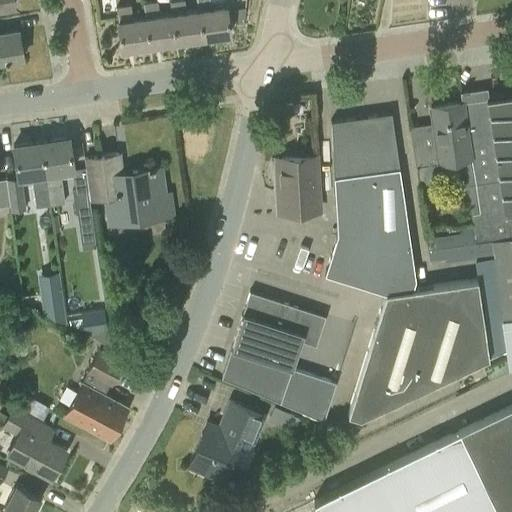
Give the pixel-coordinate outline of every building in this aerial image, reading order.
[(175,41),(170,13),(159,15),(157,0),(142,3),(144,17),(148,45),(175,41)] [(170,13),(175,41),(202,37),(197,9),(185,11),(183,0),(177,0),(169,1),(170,13)] [(230,34),(226,5),(210,8),(208,0),(196,0),(197,9),(202,37),(230,34)] [(117,21),(121,49),(148,45),(144,17),(132,19),(130,5),(115,7),(117,21)] [(0,61),(22,58),(18,30),(0,32),(0,61)] [(461,233),(426,238),(429,261),(445,259),(446,264),(494,257),(504,319),(503,319),(505,335),(507,349),(511,368),(511,367),(511,94),(461,102),(470,159),(474,184),(468,185),(474,224),(460,226),(461,233)] [(430,106),(439,164),(470,159),(461,102),(430,106)] [(337,233),(325,273),(388,293),(385,293),(348,413),(360,417),(488,357),(477,279),(412,289),(415,279),(391,112),(330,120),(331,139),(337,233)] [(71,169),(73,169),(68,137),(41,140),(48,184),(51,205),(64,203),(59,171),(71,169)] [(17,177),(20,176),(31,175),(32,186),(48,184),(41,140),(13,145),(17,177)] [(85,167),(84,167),(90,201),(107,199),(110,222),(172,213),(169,192),(164,193),(160,167),(121,173),(118,152),(84,157),(85,167)] [(278,210),(319,209),(317,155),(276,157),(278,210)] [(73,169),(71,169),(74,188),(71,189),(75,214),(77,213),(81,243),(95,241),(89,201),(90,201),(84,167),(73,169)] [(20,176),(17,177),(7,178),(11,210),(25,208),(20,176)] [(0,179),(0,206),(9,205),(10,210),(11,210),(7,178),(0,179)] [(66,321),(59,273),(40,276),(45,313),(63,322),(66,321)] [(222,374),(222,377),(280,402),(308,414),(324,421),(336,383),(320,377),(291,368),(301,339),(316,344),(325,315),(250,291),(231,347),(222,374)] [(81,312),(83,330),(109,343),(104,309),(81,312)] [(109,438),(127,405),(100,391),(106,380),(110,382),(122,361),(98,349),(82,381),(64,415),(109,438)] [(222,479),(237,443),(248,448),(264,412),(229,397),(218,424),(206,419),(187,464),(222,479)] [(51,475),(66,447),(49,438),(55,426),(13,403),(0,426),(16,434),(6,452),(51,475)] [(511,511),(511,403),(313,499),(319,511),(511,511)] [(269,419),(288,428),(294,414),(275,406),(269,419)] [(31,511),(40,496),(15,483),(0,511),(1,511),(31,511)]
